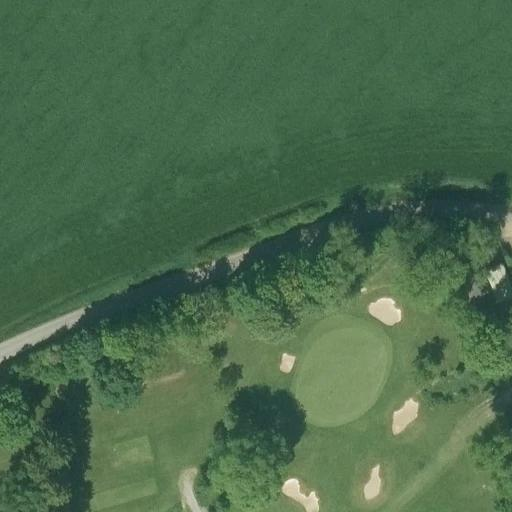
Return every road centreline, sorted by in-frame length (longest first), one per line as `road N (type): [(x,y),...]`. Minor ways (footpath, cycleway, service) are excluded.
road 1 (unclassified): [(511,214),(421,205),(341,218),(83,310),(0,351)]
road 2 (track): [(511,393),(394,511)]
